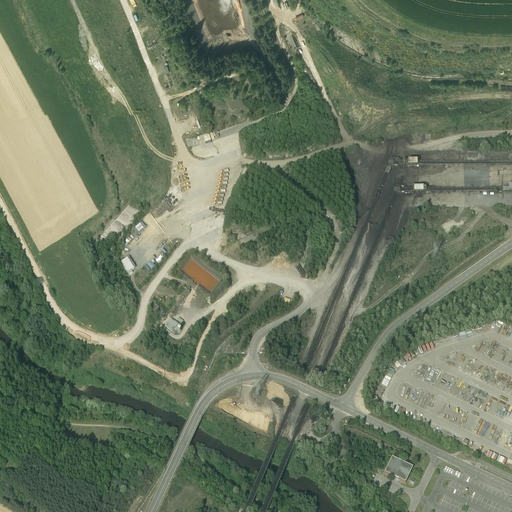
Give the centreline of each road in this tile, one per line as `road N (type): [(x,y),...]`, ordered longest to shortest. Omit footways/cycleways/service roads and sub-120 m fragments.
road 1 (track): [(311,294),(279,279),(236,283),(189,372),(175,378),(67,327),(0,205)]
road 2 (track): [(253,278),(195,235),(199,164),(183,147),(124,0)]
road 3 (track): [(0,392),(48,416),(173,435),(281,511)]
